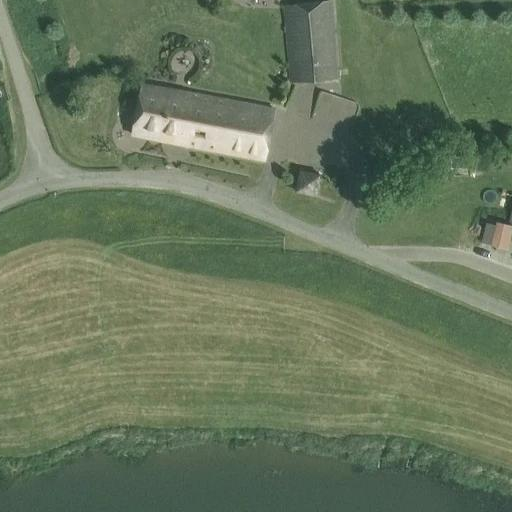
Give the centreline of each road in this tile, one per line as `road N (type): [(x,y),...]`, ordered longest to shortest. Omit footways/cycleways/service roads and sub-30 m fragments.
road 1 (unclassified): [(511,313),(202,186),(46,180)]
road 2 (unclassified): [(46,180),(0,19)]
